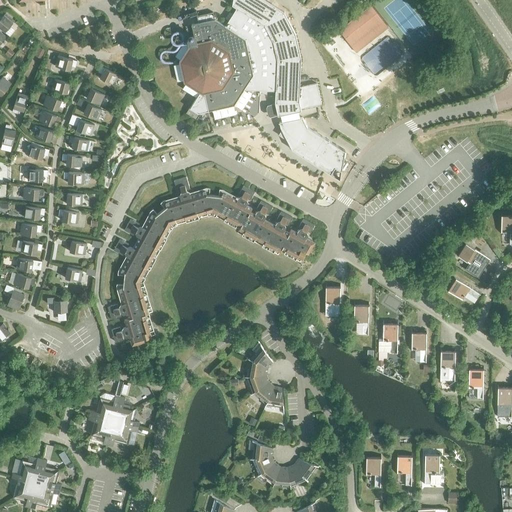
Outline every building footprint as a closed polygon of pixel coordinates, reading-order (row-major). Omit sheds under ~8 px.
[(276,59),(275,90),(274,102),(277,115),(301,110),(300,107),(321,103),(316,82),(299,86),(300,57),(295,33),(287,18),(284,11),(266,0),(232,0),(231,5),(236,7),(264,25),(266,30),(272,41),(276,59)] [(370,5),(338,29),(348,42),(356,52),(388,27),(370,5)] [(267,90),(275,90),(276,59),(272,41),(266,30),(264,25),(236,7),(232,13),(229,11),(227,14),(225,18),(228,20),(224,25),(245,38),(249,56),(253,74),(243,89),(259,90),(259,93),(263,93),(266,93),(267,90)] [(5,13),(0,19),(0,27),(5,32),(9,36),(15,29),(10,25),(13,22),(7,18),(9,16),(5,13)] [(179,63),(174,64),(177,81),(183,79),(183,81),(185,83),(182,88),(196,97),(199,92),(201,93),(204,92),(203,92),(222,88),(233,70),(231,60),(249,56),(245,38),(224,25),(214,19),(191,24),(195,42),(190,43),(189,45),(184,42),(175,56),(180,59),(179,61),(179,63)] [(10,57),(14,52),(9,48),(5,53),(10,57)] [(71,63),(76,64),(77,60),(58,55),(55,66),(69,70),(71,63)] [(233,105),(243,89),(253,74),(249,56),(231,60),(233,70),(222,88),(203,92),(204,92),(201,93),(199,92),(196,97),(189,108),(198,112),(207,110),(233,105)] [(100,77),(113,84),(118,74),(101,65),(99,69),(103,71),(100,77)] [(0,93),(1,95),(11,83),(2,76),(0,78),(0,93)] [(68,86),(73,87),(74,83),(55,78),(52,89),(66,93),(68,86)] [(86,98),(100,104),(104,94),(86,86),(85,89),(89,91),(86,98)] [(17,108),(24,110),(28,96),(18,93),(12,111),(15,113),(17,108)] [(59,103),(64,105),(65,101),(47,94),(43,104),(57,110),(59,103)] [(79,98),(77,103),(82,105),(86,106),(83,113),(97,119),(101,109),(83,101),(84,100),(79,98)] [(198,112),(189,108),(186,113),(190,115),(195,118),(198,112)] [(55,119),(59,120),(61,117),(42,110),(38,120),(52,125),(55,119)] [(71,116),(69,122),(78,125),(76,129),(90,135),(94,124),(76,118),(71,116)] [(334,176),(339,179),(340,174),(341,168),(346,161),(343,159),(344,150),(307,126),(303,118),(302,117),(290,119),(279,122),(280,127),(291,148),(334,176)] [(1,143),(12,145),(15,131),(8,129),(10,125),(6,124),(1,143)] [(52,134),(56,135),(57,132),(39,126),(35,136),(49,141),(52,134)] [(72,147),(86,150),(89,139),(70,135),(69,139),(73,140),(72,147)] [(43,152),(48,153),(49,149),(30,144),(27,155),(42,159),(43,152)] [(66,165),(81,166),(82,155),(62,153),(62,157),(67,158),(66,165)] [(43,173),(47,174),(47,170),(28,169),(27,180),(42,180),(43,173)] [(68,183),(83,183),(83,172),(64,172),(64,175),(68,176),(68,183)] [(38,192),(43,192),(43,189),(24,187),(23,198),(38,199),(38,192)] [(212,210),(213,195),(209,194),(209,188),(206,187),(203,188),(204,190),(195,193),(201,213),(212,210)] [(221,215),(231,197),(223,192),(224,190),(223,189),(219,189),(218,195),(213,195),(212,210),(221,215)] [(67,204),(81,204),(82,193),(63,193),(62,197),(67,197),(67,204)] [(191,216),(201,213),(195,193),(185,196),(191,216)] [(181,219),(191,216),(185,196),(174,199),(181,219)] [(231,220),(241,202),(231,197),(221,215),(231,220)] [(170,223),(181,219),(174,199),(166,202),(165,199),(163,200),(160,202),(164,207),(160,210),(170,223)] [(249,211),(250,211),(252,208),(241,202),(231,220),(240,226),(241,226),(249,211)] [(40,211),(44,212),(45,208),(25,206),(24,217),(39,218),(40,211)] [(170,223),(160,210),(157,214),(152,208),(150,211),(149,213),(151,214),(146,222),(165,232),(170,223)] [(62,220),(77,222),(78,211),(59,209),(59,213),(63,213),(62,220)] [(259,216),(250,211),(249,211),(241,226),(240,226),(239,229),(249,235),(259,216)] [(509,244),(511,243),(511,215),(501,215),(500,232),(509,232),(509,244)] [(259,240),(269,222),(259,216),(249,235),(259,240)] [(160,242),(165,232),(146,222),(141,232),(160,242)] [(269,246),(279,227),(269,222),(259,240),(269,246)] [(36,229),(40,229),(41,225),(22,223),(20,234),(35,236),(36,229)] [(289,233),(289,232),(279,227),(269,246),(280,251),(282,248),(281,248),(289,233)] [(291,253),(301,234),(291,229),(289,232),(289,233),(281,248),(282,248),(291,253)] [(467,234),(470,239),(478,234),(475,229),(467,234)] [(154,252),(160,242),(141,232),(136,242),(154,252)] [(301,234),(291,253),(302,259),(312,240),(301,234)] [(69,251),(84,254),(86,243),(67,239),(66,243),(71,244),(69,251)] [(37,247),(41,248),(42,244),(23,240),(21,251),(35,254),(37,247)] [(149,262),(154,252),(136,242),(131,252),(149,262)] [(466,243),(458,255),(470,263),(466,269),(476,276),(485,262),(487,263),(490,258),(466,243)] [(144,271),(149,262),(131,252),(125,261),(144,271)] [(32,267),(41,268),(42,261),(18,257),(16,268),(31,271),(32,267)] [(139,281),(144,271),(125,261),(121,270),(119,268),(118,270),(117,274),(124,275),(123,279),(139,281)] [(65,278),(80,280),(82,269),(62,266),(62,270),(66,271),(65,278)] [(30,281),(34,282),(35,278),(17,273),(14,284),(28,288),(30,281)] [(477,298),(480,293),(455,278),(447,290),(462,299),(466,292),(477,298)] [(142,292),(139,281),(123,279),(123,284),(116,283),(116,287),(116,289),(119,288),(122,298),(142,292)] [(333,316),(339,316),(340,287),(325,286),(325,303),(334,304),(333,316)] [(7,305),(18,309),(24,294),(13,290),(7,305)] [(125,308),(145,302),(142,292),(122,298),(125,308)] [(66,299),(54,300),(54,297),(47,297),(47,303),(54,303),(55,312),(67,311),(66,299)] [(144,314),(148,313),(145,302),(125,308),(128,318),(128,319),(144,314)] [(362,334),(368,334),(368,305),(354,305),(353,322),(362,322),(362,334)] [(147,325),(144,314),(128,319),(128,318),(124,319),(127,331),(147,325)] [(0,324),(0,339),(9,333),(2,323),(0,324)] [(378,352),(397,352),(397,323),(383,323),(382,340),(378,340),(378,352)] [(147,325),(127,331),(131,342),(151,336),(147,325)] [(420,361),(426,361),(426,332),(411,332),(411,349),(420,349),(420,361)] [(250,359),(267,367),(272,362),(261,345),(250,359)] [(440,379),(454,380),(455,351),(440,350),(440,379)] [(266,374),(267,367),(250,359),(247,376),(266,374)] [(483,369),(468,369),(468,388),(469,388),(469,398),(477,398),(483,398),(483,369)] [(252,393),(268,381),(266,374),(247,376),(252,393)] [(266,403),(274,386),(268,381),(252,393),(266,403)] [(274,386),(266,403),(283,407),(281,387),(274,386)] [(511,387),(497,387),(497,406),(497,416),(505,416),(511,416),(511,387)] [(114,420),(120,396),(115,395),(113,401),(105,399),(102,401),(114,420)] [(114,420),(133,409),(131,405),(123,403),(125,397),(120,396),(114,420)] [(89,414),(114,420),(102,401),(98,403),(96,411),(91,409),(89,414)] [(114,420),(138,426),(139,421),(133,420),(135,412),(133,409),(114,420)] [(94,432),(114,420),(89,414),(88,419),(94,421),(92,429),(94,432)] [(253,426),(256,419),(251,417),(248,423),(253,426)] [(103,443),(108,444),(114,420),(94,432),(96,435),(104,437),(103,443)] [(122,442),(125,440),(114,420),(108,444),(112,446),(114,440),(122,442)] [(137,431),(138,426),(114,420),(125,440),(129,438),(131,430),(137,431)] [(252,458),(271,455),(272,448),(254,441),(252,458)] [(439,454),(424,454),(424,483),(430,483),(440,483),(440,473),(439,473),(439,454)] [(259,474),(274,462),(271,455),(252,458),(259,474)] [(405,484),(411,485),(412,456),(397,455),(396,472),(405,472),(405,484)] [(36,483),(42,459),(37,457),(35,463),(27,461),(24,463),(36,483)] [(374,486),(380,486),(380,457),(366,457),(365,474),(374,474),(374,486)] [(294,464),(306,479),(316,465),(298,458),(294,464)] [(36,483),(55,471),(53,468),(45,466),(47,460),(42,459),(36,483)] [(273,484),(280,466),(274,462),(259,474),(273,484)] [(11,477),(36,483),(24,463),(21,465),(18,473),(13,472),(11,477)] [(290,486),(306,479),(294,464),(287,467),(290,486)] [(290,486),(287,467),(280,466),(273,484),(290,486)] [(36,483),(60,489),(61,484),(55,483),(57,475),(55,471),(36,483)] [(16,495),(36,483),(11,477),(10,482),(16,483),(14,491),(16,495)] [(25,506),(30,507),(36,483),(16,495),(18,498),(26,500),(25,506)] [(44,505),(47,503),(36,483),(30,507),(34,508),(36,503),(44,505)] [(59,494),(60,489),(36,483),(47,503),(51,500),(53,492),(59,494)] [(448,502),(455,503),(456,492),(448,491),(448,502)] [(213,511),(233,511),(234,510),(217,500),(213,511)] [(296,511),(315,511),(313,502),(296,511)]
